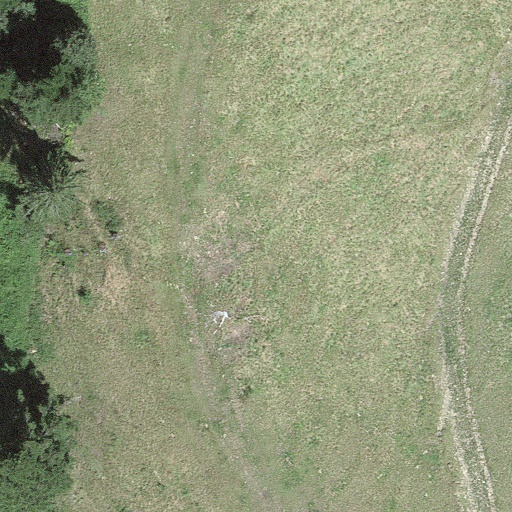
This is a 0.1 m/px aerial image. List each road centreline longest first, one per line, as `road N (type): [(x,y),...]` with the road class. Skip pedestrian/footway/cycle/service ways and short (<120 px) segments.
road 1 (track): [(261,511),(200,378),(183,299),(177,220),(204,0)]
road 2 (track): [(490,511),(473,455),(452,297),(511,101)]
